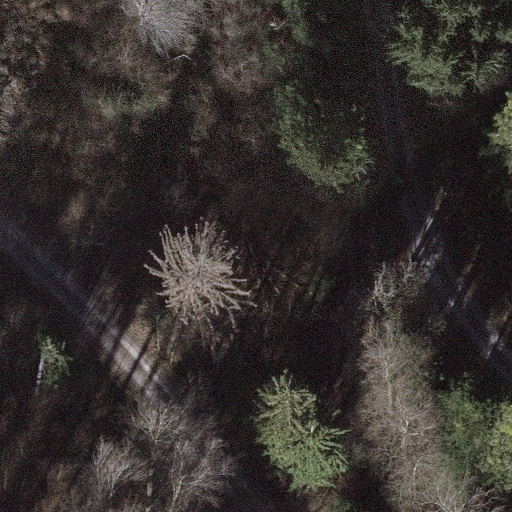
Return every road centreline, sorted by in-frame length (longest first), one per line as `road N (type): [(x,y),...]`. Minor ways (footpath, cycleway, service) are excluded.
road 1 (track): [(380,0),(444,289),(511,378)]
road 2 (track): [(264,511),(177,397),(0,231)]
